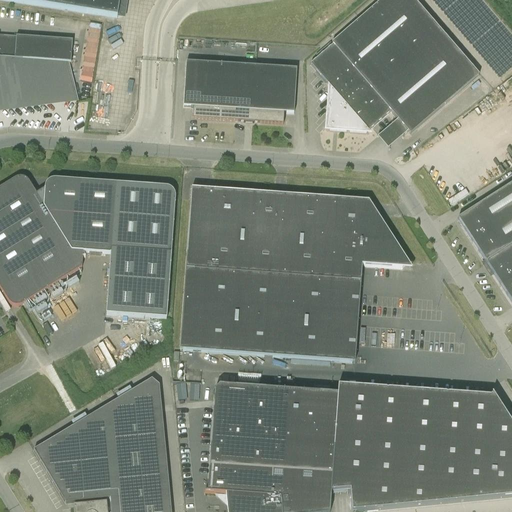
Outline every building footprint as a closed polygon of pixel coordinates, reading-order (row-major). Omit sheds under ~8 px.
[(0,0),(117,19),(120,0),(0,0)] [(367,133),(390,113),(397,121),(378,138),(388,150),(407,133),(410,136),(478,77),(411,0),(383,0),(331,45),(332,46),(310,66),(330,89),(327,130),(367,133)] [(0,36),(0,107),(59,99),(75,97),(67,64),(71,64),(72,42),(0,36)] [(284,114),(293,115),(296,71),(186,64),(183,108),(193,109),(192,120),(283,126),(284,114)] [(120,317),(166,321),(171,255),(175,200),(174,196),(172,192),(169,190),(165,189),(54,181),(53,181),(52,181),(51,181),(50,182),(49,182),(48,183),(47,184),(46,185),(45,186),(45,187),(45,188),(44,189),(44,190),(36,195),(29,186),(29,184),(28,184),(28,183),(27,182),(26,181),(25,180),(24,180),(23,179),(22,179),(21,179),(19,179),(18,179),(17,179),(16,180),(15,180),(0,189),(0,290),(8,303),(8,304),(10,305),(11,306),(12,307),(13,307),(14,308),(16,308),(17,308),(18,308),(20,307),(21,307),(82,269),(83,254),(110,256),(106,306),(105,316),(120,317)] [(511,184),(457,220),(511,304),(511,184)] [(215,192),(191,190),(179,352),(354,364),(361,267),(411,271),(368,203),(215,192)] [(170,511),(159,387),(151,381),(33,452),(65,505),(78,504),(79,508),(73,508),(73,511),(170,511)] [(329,511),(330,494),(337,395),(294,392),(294,390),(284,390),(281,389),(281,391),(220,387),(214,392),(208,481),(206,480),(206,484),(205,494),(205,495),(231,497),(231,500),(229,500),(229,511),(329,511)] [(337,388),(337,395),(330,494),(333,494),(333,496),(347,494),(347,497),(350,497),(351,508),(351,511),(354,511),(371,511),(511,498),(511,427),(492,395),(491,396),(492,397),(489,398),(337,388)]
